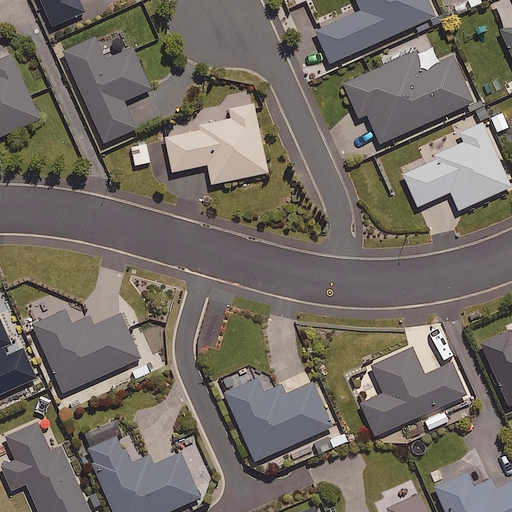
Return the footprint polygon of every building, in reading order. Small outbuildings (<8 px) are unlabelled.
[(41,0),(54,29),(86,14),(79,0),(41,0)] [(437,18),(428,0),(356,0),(363,13),(317,33),(332,66),(437,18)] [(511,29),(503,34),(511,53),(511,29)] [(108,64),(97,41),(66,55),(106,146),(138,131),(126,103),(153,91),(136,51),(108,64)] [(425,73),(416,54),(346,87),(362,121),(369,118),(384,149),(477,105),(455,58),(425,73)] [(0,140),(42,121),(13,58),(0,63),(0,140)] [(270,175),(256,105),(231,110),(233,121),(202,127),(203,133),(167,140),(174,175),(210,167),(214,187),(270,175)] [(511,189),(511,178),(488,124),(463,135),(467,144),(438,157),(440,161),(405,176),(420,209),(453,195),(461,212),(511,189)] [(148,144),(133,146),(136,167),(151,165),(148,144)] [(70,321),(64,308),(32,322),(62,390),(139,357),(120,311),(91,324),(87,314),(70,321)] [(22,346),(7,353),(1,342),(9,339),(0,319),(0,391),(35,375),(22,346)] [(511,332),(510,328),(481,341),(508,403),(511,400),(511,332)] [(423,373),(411,345),(370,363),(382,391),(360,401),(374,433),(422,413),(428,428),(448,419),(441,404),(465,393),(452,361),(423,373)] [(263,391),(256,376),(223,390),(253,458),(331,425),(312,380),(286,391),(282,383),(263,391)] [(49,449),(36,420),(4,434),(15,458),(1,464),(11,487),(25,481),(39,511),(89,511),(60,444),(49,449)] [(81,434),(112,511),(158,511),(198,496),(180,451),(151,463),(147,453),(130,460),(114,421),(81,434)] [(475,485),(468,469),(434,484),(446,511),(511,511),(511,479),(496,486),(492,477),(475,485)] [(429,511),(420,492),(387,506),(389,511),(429,511)]
